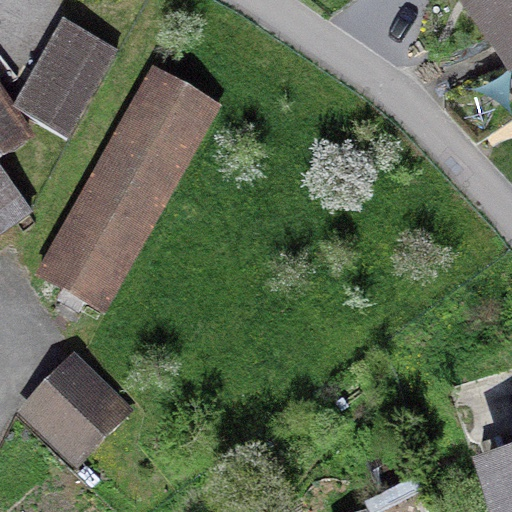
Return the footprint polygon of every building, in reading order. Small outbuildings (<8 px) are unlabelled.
[(511,0),(475,0),(511,56),(511,0)] [(118,52),(62,21),(14,108),(70,139),(118,52)] [(222,107),(154,69),(38,278),(107,315),(222,107)] [(14,108),(0,87),(0,239),(33,216),(0,168),(0,164),(36,139),(14,108)] [(131,410),(77,356),(18,415),(72,469),(131,410)] [(511,511),(511,458),(473,472),(485,511),(511,511)]
